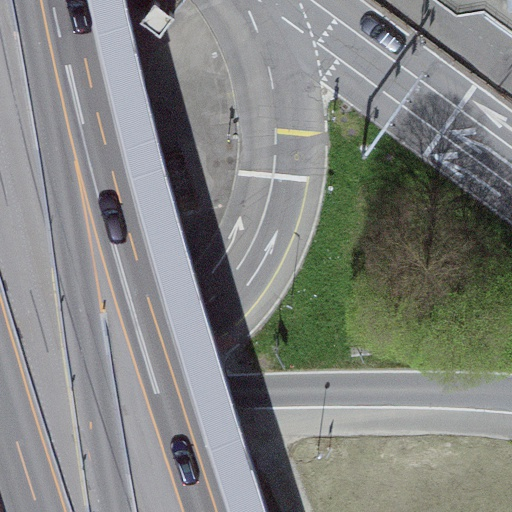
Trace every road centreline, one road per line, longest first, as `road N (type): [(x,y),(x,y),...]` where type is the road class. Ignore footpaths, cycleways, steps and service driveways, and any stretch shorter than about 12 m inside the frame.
road 1 (primary): [(0,359),(145,335),(203,304),(236,269),(261,222),(275,131),(268,69),(243,0)]
road 2 (motorway): [(0,387),(511,393)]
road 3 (motorway): [(76,275),(9,0)]
road 4 (motorway): [(511,166),(284,0)]
road 5 (motorway): [(205,511),(155,370),(127,325),(76,275)]
road 6 (motorway): [(148,511),(76,275)]
road 7 (motorway): [(0,292),(65,511)]
